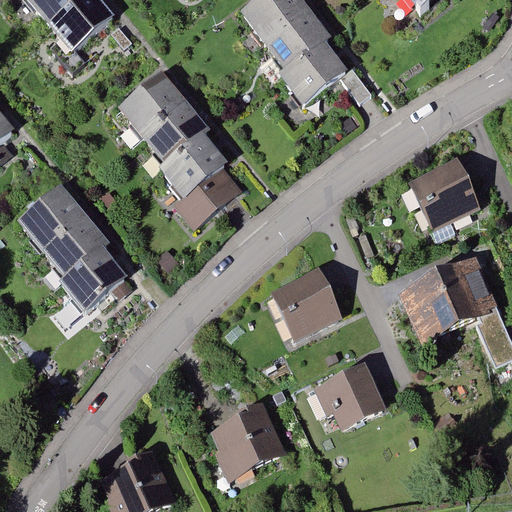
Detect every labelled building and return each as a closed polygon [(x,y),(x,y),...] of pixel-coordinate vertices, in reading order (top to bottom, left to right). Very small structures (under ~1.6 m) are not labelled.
[(98,0),(34,0),(28,5),(75,62),(120,25),(98,0)] [(303,0),(274,0),(247,21),(293,81),(286,86),(308,114),(353,80),(334,55),(341,49),(303,0)] [(412,0),(426,18),(451,0),(412,0)] [(374,102),(357,79),(344,89),(361,112),(374,102)] [(173,80),(123,119),(191,204),(178,215),(196,237),(245,198),(230,179),(237,173),(214,145),(221,140),(173,80)] [(0,117),(0,159),(21,142),(0,117)] [(463,167),(413,190),(436,238),(486,215),(463,167)] [(71,196),(25,232),(70,290),(65,294),(88,324),(135,288),(113,259),(117,256),(71,196)] [(477,273),(404,305),(427,356),(499,324),(477,273)] [(326,276),(277,297),(299,347),(348,326),(326,276)] [(370,374),(321,396),(342,443),(391,421),(370,374)] [(268,417),(211,441),(232,489),(289,465),(268,417)] [(158,459),(97,484),(109,511),(176,511),(180,510),(158,459)]
